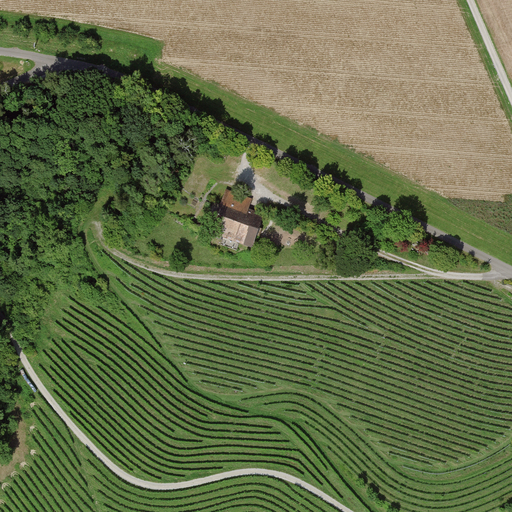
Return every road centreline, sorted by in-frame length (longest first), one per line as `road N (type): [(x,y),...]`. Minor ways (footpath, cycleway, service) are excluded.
road 1 (unclassified): [(511,270),(110,73),(59,62),(0,88)]
road 2 (track): [(0,319),(40,384),(124,474),(168,488),(269,474),(300,482),(345,511)]
road 3 (track): [(445,275),(199,278),(124,258),(97,224)]
